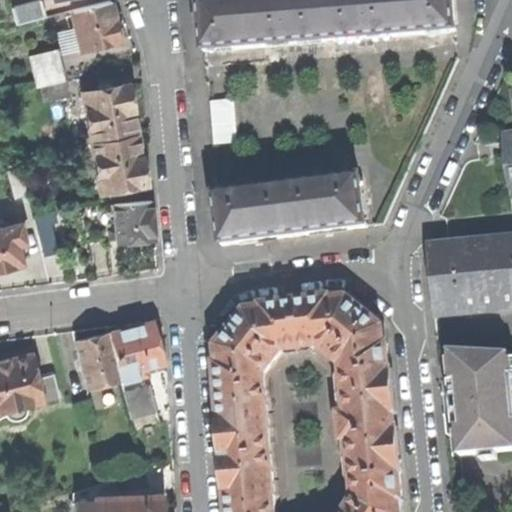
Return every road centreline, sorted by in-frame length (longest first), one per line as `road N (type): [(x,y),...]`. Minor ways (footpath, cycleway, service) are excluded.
road 1 (residential): [(181,293),(163,53),(151,0)]
road 2 (residential): [(511,0),(400,264)]
road 3 (residential): [(400,264),(427,511)]
road 4 (residential): [(181,293),(400,264)]
road 5 (residential): [(199,511),(181,293)]
road 6 (residential): [(0,316),(181,293)]
